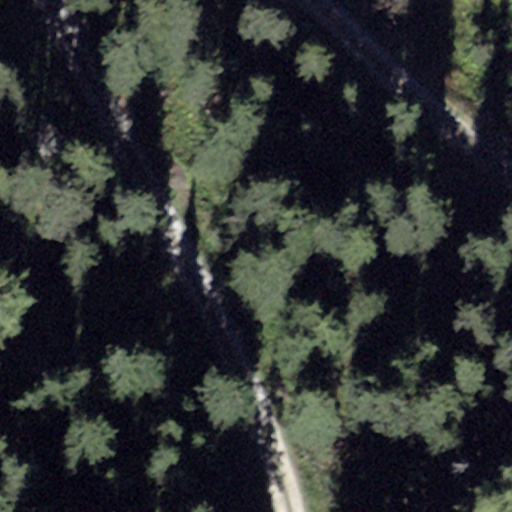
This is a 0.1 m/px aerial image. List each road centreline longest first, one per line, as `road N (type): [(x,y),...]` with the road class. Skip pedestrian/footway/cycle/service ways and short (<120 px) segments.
road 1 (track): [(47,0),(231,339),(285,511)]
road 2 (track): [(511,180),(420,112),(310,0)]
